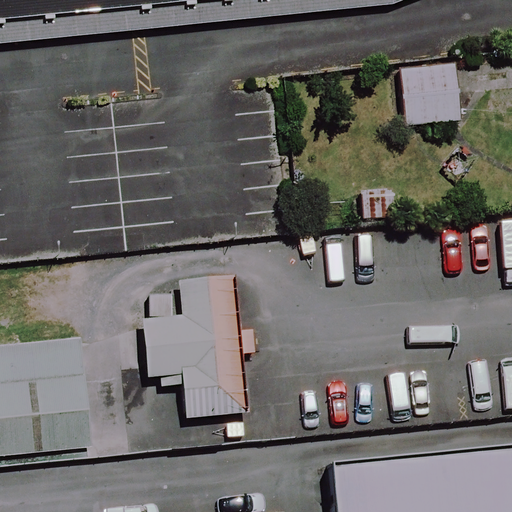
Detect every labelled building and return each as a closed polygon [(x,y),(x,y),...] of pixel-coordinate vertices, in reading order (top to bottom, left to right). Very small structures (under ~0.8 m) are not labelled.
[(0,0),(0,51),(387,10),(413,1),(413,0),(0,0)] [(459,124),(453,68),(398,74),(403,129),(459,124)] [(395,192),(361,192),(361,222),(395,223),(395,192)] [(227,271),(175,275),(178,318),(142,321),(148,390),(184,387),(186,423),(238,419),(227,271)] [(106,359),(9,370),(21,474),(118,463),(106,359)] [(511,511),(511,466),(367,481),(370,511),(511,511)]
